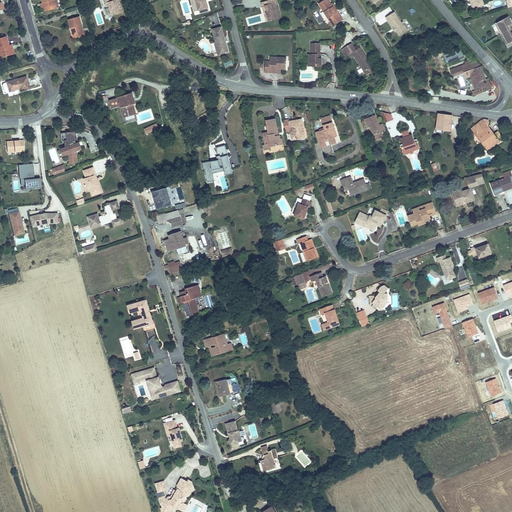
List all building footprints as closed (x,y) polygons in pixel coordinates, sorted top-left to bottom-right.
[(41,0),(45,13),(59,9),(56,0),(41,0)] [(125,13),(121,0),(118,0),(114,1),(113,0),(105,0),(107,4),(109,3),(114,16),(125,13)] [(196,0),(200,8),(209,5),(207,0),(196,0)] [(263,7),(266,6),(268,14),(265,15),(268,23),(282,19),(276,0),(272,0),(261,3),(263,7)] [(320,0),(319,1),(333,23),(343,17),(337,9),(336,9),(330,0),(320,0)] [(393,30),(396,28),(401,36),(409,31),(404,23),(402,24),(395,14),(387,19),(393,30)] [(71,30),(73,30),(76,39),(84,37),(78,18),(69,21),(71,30)] [(511,25),(508,18),(498,24),(500,27),(504,34),(511,29),(511,28),(510,26),(511,25)] [(213,29),(217,40),(218,47),(220,47),(221,53),(230,51),(223,26),(213,29)] [(0,48),(4,58),(16,54),(13,45),(10,46),(7,37),(0,40),(0,48)] [(310,52),(310,60),(313,60),(314,61),(314,63),(317,63),(317,67),(324,66),(324,58),(321,58),(318,58),(318,55),(321,55),(321,44),(314,44),(315,52),(310,52)] [(345,49),(349,55),(351,54),(364,73),(372,68),(360,48),(355,51),(351,45),(345,49)] [(447,63),(459,57),(461,61),(466,59),(462,50),(445,58),(447,63)] [(264,72),(278,73),(278,69),(282,70),(286,70),(287,57),(277,57),(277,61),(269,60),(269,63),(264,63),(264,72)] [(367,77),(375,72),(372,68),(364,73),(367,77)] [(476,88),(488,83),(483,70),(481,68),(470,72),(476,88)] [(10,93),(21,90),(22,93),(30,90),(26,78),(8,83),(10,93)] [(489,87),(488,83),(476,88),(477,91),(489,87)] [(112,112),(121,109),(125,121),(137,118),(135,107),(138,106),(136,97),(110,103),(112,112)] [(395,118),(394,114),(383,112),(386,121),(395,118)] [(382,131),(379,122),(376,114),(366,118),(369,125),(371,124),(374,134),(382,131)] [(438,117),(437,130),(451,132),(453,119),(438,117)] [(265,148),(262,149),(263,153),(272,152),(271,147),(276,146),(276,148),(284,147),(283,140),(281,141),(280,139),(276,139),(275,136),(279,135),(276,122),(267,123),(270,140),(264,142),(265,148)] [(302,130),(305,130),(303,122),(291,124),(290,122),(285,123),(287,134),(292,133),(294,143),(306,140),(305,134),(302,134),(302,130)] [(331,122),(323,124),(326,132),(316,135),(321,151),(328,149),(327,145),(331,143),(332,147),(339,145),(334,132),(337,131),(336,128),(334,129),(331,122)] [(146,135),(159,129),(157,123),(144,129),(146,135)] [(483,123),(481,123),(470,132),(482,146),(478,150),(483,156),(503,139),(499,135),(496,137),(483,123)] [(77,152),(75,146),(74,146),(73,143),(75,142),(74,134),(59,136),(60,144),(63,144),(64,150),(63,151),(63,152),(62,154),(62,155),(63,158),(67,156),(67,160),(75,159),(74,154),(77,152)] [(409,136),(404,138),(401,139),(403,147),(401,148),(403,153),(407,151),(413,154),(415,149),(419,147),(418,142),(415,143),(413,135),(409,136)] [(8,152),(24,151),(23,140),(7,141),(8,152)] [(232,171),(225,143),(216,145),(217,157),(201,160),(203,167),(204,167),(207,180),(214,178),(213,171),(212,167),(220,165),(220,164),(222,163),(224,168),(225,173),(232,171)] [(40,189),(39,180),(33,180),(33,178),(29,178),(28,166),(18,166),(18,179),(21,179),(23,179),(23,186),(23,190),(40,189)] [(64,175),(62,168),(53,172),(54,173),(57,172),(59,177),(64,175)] [(86,180),(85,181),(88,189),(89,188),(93,196),(102,193),(99,185),(97,185),(94,177),(96,176),(93,169),(84,172),(86,180)] [(225,176),(221,177),(221,181),(214,182),(215,187),(222,186),(223,190),(228,189),(225,176)] [(473,182),(481,179),(480,176),(463,180),(466,188),(467,188),(474,185),(473,182)] [(495,194),(504,191),(503,188),(511,184),(511,180),(510,176),(491,184),(495,194)] [(341,182),(344,189),(348,188),(349,192),(350,195),(358,192),(359,194),(368,191),(364,182),(355,185),(351,178),(341,182)] [(174,202),(168,184),(166,185),(171,203),(174,202)] [(171,203),(166,185),(153,189),(155,196),(158,195),(159,199),(156,200),(158,207),(171,203)] [(447,191),(452,204),(460,201),(459,199),(463,198),(465,203),(473,199),(469,188),(460,192),(459,189),(456,191),(455,188),(447,191)] [(297,205),(294,216),(305,220),(308,208),(310,209),(312,203),(302,200),(300,205),(297,205)] [(105,226),(109,225),(112,224),(113,228),(123,225),(121,218),(112,221),(110,216),(114,214),(113,212),(121,209),(118,201),(111,203),(111,205),(106,207),(108,215),(106,216),(105,214),(103,215),(104,216),(99,218),(98,215),(88,218),(92,230),(105,226)] [(419,211),(413,213),(414,215),(408,218),(412,229),(418,226),(425,223),(430,221),(429,218),(428,215),(432,213),(433,215),(436,214),(432,203),(425,206),(427,210),(420,213),(419,211)] [(187,222),(183,207),(158,214),(160,222),(169,220),(173,222),(174,226),(187,222)] [(374,232),(377,226),(379,222),(384,224),(387,218),(376,212),(372,219),(369,217),(368,218),(359,213),(354,223),(363,228),(364,225),(368,227),(367,228),(374,232)] [(23,230),(18,213),(9,215),(14,233),(23,230)] [(58,223),(58,214),(50,214),(41,217),(41,215),(38,216),(33,225),(34,228),(50,223),(58,223)] [(185,238),(182,230),(170,234),(171,238),(175,248),(187,243),(185,238)] [(312,247),(313,246),(310,238),(306,239),(305,235),(296,238),(298,242),(300,241),(303,250),(305,250),(308,259),(315,257),(312,247)] [(175,248),(171,238),(165,240),(169,250),(175,248)] [(284,247),(281,238),(272,241),(276,250),(284,247)] [(470,247),(471,250),(473,254),(474,255),(478,254),(479,257),(492,252),(489,242),(475,247),(474,245),(470,247)] [(84,254),(96,250),(95,244),(83,248),(84,254)] [(292,264),(299,263),(297,249),(289,251),(292,264)] [(452,266),(454,265),(450,256),(446,258),(444,254),(437,257),(439,261),(440,261),(448,279),(456,276),(453,270),(452,266)] [(182,269),(180,263),(175,264),(175,261),(169,263),(171,272),(182,269)] [(425,278),(435,285),(439,280),(429,273),(425,278)] [(304,283),(301,274),(293,277),(296,285),(304,283)] [(309,277),(311,282),(315,281),(321,298),(332,294),(326,277),(322,279),(320,274),(309,277)] [(471,286),(468,278),(459,282),(462,289),(471,286)] [(389,299),(388,294),(384,292),(389,286),(385,283),(381,284),(378,287),(380,289),(376,295),(375,294),(372,294),(371,296),(371,299),(375,301),(373,304),(377,307),(379,304),(385,304),(389,299)] [(180,292),(180,295),(197,291),(195,285),(185,288),(186,290),(180,292)] [(192,297),(196,312),(198,311),(195,300),(202,297),(200,290),(197,291),(198,295),(192,297)] [(197,291),(180,295),(181,296),(182,301),(184,300),(185,302),(187,309),(185,310),(187,315),(196,312),(192,297),(198,295),(197,291)] [(146,298),(130,303),(132,310),(141,307),(143,315),(134,318),(137,326),(153,320),(150,311),(148,311),(147,308),(149,307),(146,298)] [(332,303),(323,306),(325,312),(324,313),(327,321),(321,323),(323,328),(329,327),(329,325),(339,321),(332,303)] [(325,312),(323,306),(317,308),(319,314),(324,313),(325,312)] [(365,309),(357,312),(360,319),(368,316),(365,309)] [(362,324),(370,322),(368,316),(360,319),(362,324)] [(246,334),(239,335),(241,345),(247,344),(246,334)] [(213,340),(203,342),(205,351),(210,349),(212,358),(232,353),(230,346),(227,347),(224,337),(219,338),(220,340),(214,342),(213,340)] [(158,378),(160,378),(159,375),(157,375),(155,366),(133,372),(134,379),(139,378),(149,375),(150,378),(149,379),(151,385),(153,387),(155,393),(151,394),(152,398),(175,391),(173,382),(165,385),(164,386),(161,384),(160,381),(159,381),(158,378)] [(227,377),(215,381),(218,394),(231,391),(227,377)] [(278,407),(273,396),(266,399),(270,410),(278,407)] [(174,417),(162,421),(165,429),(169,428),(170,433),(175,446),(182,444),(180,440),(183,439),(178,424),(177,425),(174,417)] [(236,441),(242,439),(241,434),(244,433),(242,428),(240,428),(236,418),(226,421),(230,432),(231,431),(233,435),(232,439),(236,441)] [(265,460),(260,461),(263,471),(268,469),(267,466),(270,465),(272,470),(277,469),(274,459),(278,457),(275,449),(268,451),(267,446),(259,448),(262,456),(264,456),(265,460)] [(165,497),(165,495),(160,497),(163,507),(168,505),(169,511),(170,511),(176,510),(175,509),(179,507),(181,502),(184,501),(186,498),(185,495),(190,494),(192,490),(193,489),(194,487),(192,480),(188,478),(187,480),(181,477),(177,484),(178,485),(176,489),(174,488),(172,493),(175,494),(173,498),(170,498),(169,497),(170,496),(169,495),(168,496),(167,498),(165,497)] [(166,488),(163,479),(155,482),(158,491),(163,489),(166,488)] [(163,489),(158,491),(156,491),(158,497),(160,497),(165,495),(163,489)] [(188,504),(184,501),(181,502),(179,507),(184,511),(188,504)]
